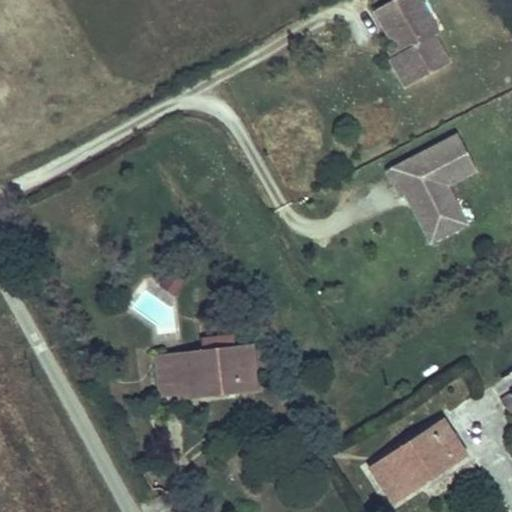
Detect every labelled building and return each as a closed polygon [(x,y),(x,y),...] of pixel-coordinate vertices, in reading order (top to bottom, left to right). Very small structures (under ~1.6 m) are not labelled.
[(419,0),(404,0),(376,16),(397,52),(401,59),(395,62),(391,64),(408,93),(451,68),(435,40),(419,11),(424,8),(419,0)] [(441,37),(424,8),(419,11),(435,40),(441,37)] [(401,59),(397,52),(391,55),(395,62),(401,59)] [(458,210),(449,191),(479,176),(460,140),(389,176),(402,202),(407,200),(412,198),(417,209),(413,211),(432,248),(459,234),(449,214),(458,210)] [(417,209),(412,198),(407,200),(413,211),(417,209)] [(468,229),(458,210),(449,214),(459,234),(468,229)] [(168,270),(160,281),(177,294),(185,283),(168,270)] [(207,344),(208,357),(238,354),(236,341),(207,344)] [(257,394),(253,352),(238,354),(242,396),(257,394)] [(208,357),(158,362),(162,399),(203,395),(203,399),(242,396),(238,354),(208,357)] [(499,425),(511,418),(505,408),(493,415),(499,425)] [(439,419),(368,468),(391,502),(462,452),(439,419)]
